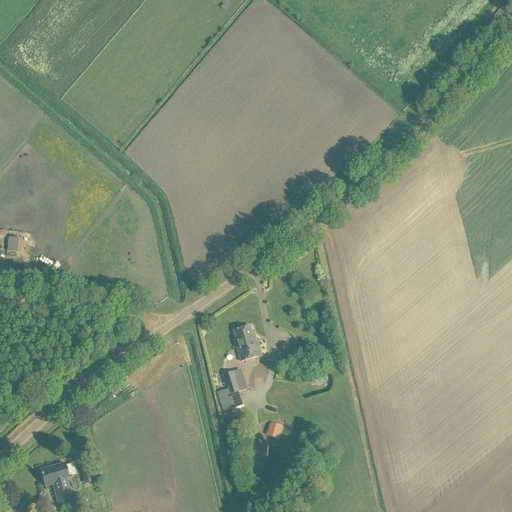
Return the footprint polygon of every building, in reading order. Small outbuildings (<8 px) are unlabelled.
[(8,238),(8,252),(21,252),(21,238),(8,238)] [(236,342),(242,363),(262,357),(258,343),(256,344),(255,340),(256,340),(254,332),(252,333),(251,328),(235,332),(237,340),(238,340),(238,342),(236,342)] [(238,371),(232,373),(223,376),(228,390),(216,394),(223,414),(235,410),(230,395),(244,391),(238,371)] [(270,423),(266,436),(279,440),(283,427),(270,423)] [(59,505),(73,501),(67,480),(69,480),(65,465),(41,472),(46,488),(54,486),(59,505)] [(88,465),(80,468),(84,485),(92,483),(88,465)]
